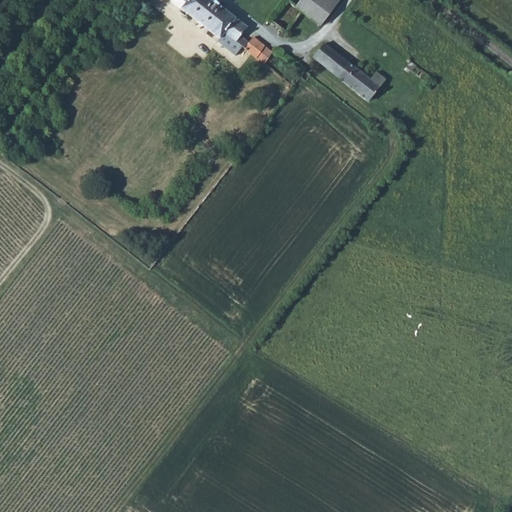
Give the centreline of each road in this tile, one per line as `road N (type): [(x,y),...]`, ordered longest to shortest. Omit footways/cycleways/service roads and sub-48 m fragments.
road 1 (track): [(304,45),(305,59),(389,130),(393,147),(119,511)]
road 2 (residential): [(225,0),(289,47),(312,43),(349,0)]
road 3 (unclassified): [(0,282),(49,220),(47,202),(0,163)]
